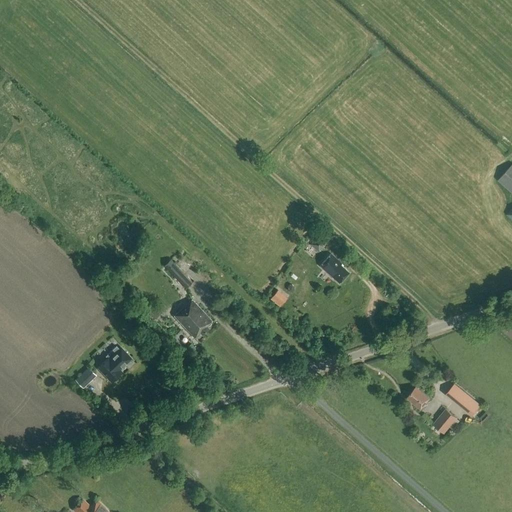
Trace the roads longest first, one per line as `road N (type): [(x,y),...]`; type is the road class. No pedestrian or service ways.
road 1 (track): [(75,0),(441,329)]
road 2 (unclassified): [(50,460),(511,305)]
